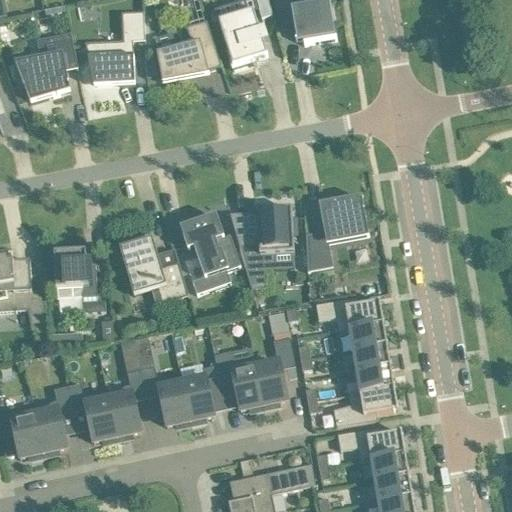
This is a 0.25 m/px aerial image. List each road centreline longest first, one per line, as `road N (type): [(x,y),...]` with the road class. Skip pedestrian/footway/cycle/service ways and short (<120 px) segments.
road 1 (residential): [(0,191),(404,114)]
road 2 (unclassified): [(404,114),(457,433)]
road 3 (residential): [(182,468),(21,501)]
road 4 (residential): [(324,437),(182,468)]
